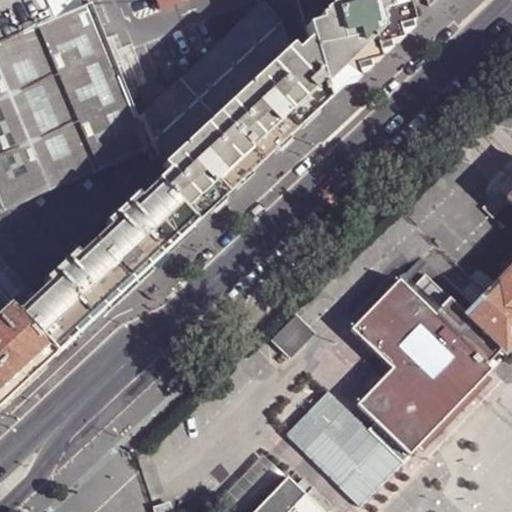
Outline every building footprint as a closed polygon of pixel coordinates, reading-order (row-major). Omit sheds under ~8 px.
[(91,244),(154,184),(164,174),(158,158),(151,160),(134,120),(111,65),(98,31),(85,0),(0,0),(0,259),(34,297),(91,244)] [(181,0),(155,0),(159,9),(181,0)] [(408,26),(400,0),(301,0),(312,37),(309,41),(327,101),(408,26)] [(194,226),(327,101),(309,41),(297,51),(293,45),(288,50),(281,22),(262,1),(134,120),(151,160),(158,158),(164,174),(154,184),(194,226)] [(119,23),(98,31),(111,65),(130,56),(119,23)] [(131,285),(194,226),(154,184),(91,244),(131,285)] [(511,191),(507,197),(511,201),(511,265),(465,313),(501,350),(504,351),(511,346),(511,345),(511,191)] [(53,356),(131,285),(91,244),(34,297),(15,314),(53,356)] [(0,259),(0,298),(15,314),(34,297),(0,259)] [(501,350),(465,313),(429,276),(414,290),(403,279),(355,328),(395,371),(360,406),(371,418),(377,425),(412,458),(420,450),(490,377),(494,371),(488,363),(501,350)] [(0,298),(0,405),(53,356),(15,314),(0,298)] [(302,310),(278,332),(296,352),(321,329),(302,310)] [(495,380),(490,377),(420,450),(425,454),(495,380)] [(412,458),(377,425),(371,430),(405,464),(412,458)] [(333,429),(294,473),(338,511),(350,511),(384,474),(333,429)] [(324,511),(308,496),(303,490),(291,478),(257,511),(324,511)]
